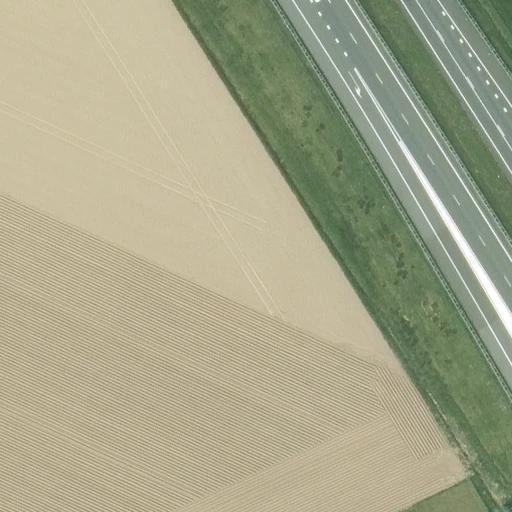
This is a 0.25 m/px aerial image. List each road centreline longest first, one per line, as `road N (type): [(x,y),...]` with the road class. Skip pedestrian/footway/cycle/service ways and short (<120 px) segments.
road 1 (motorway): [(364,58),(511,344)]
road 2 (motorway): [(364,58),(511,289)]
road 3 (motorway): [(511,150),(416,0)]
